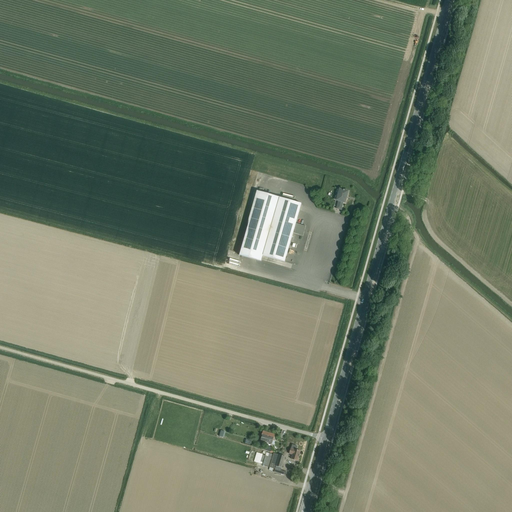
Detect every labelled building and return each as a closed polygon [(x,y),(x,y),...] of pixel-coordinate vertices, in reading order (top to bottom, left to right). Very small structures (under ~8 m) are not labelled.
[(343,190),(339,189),(336,200),(339,201),(338,202),(336,209),(337,209),(337,208),(341,209),(340,210),(341,210),(343,202),(345,203),(348,191),(344,190),(343,190)] [(303,236),(305,226),(295,223),(301,204),(257,191),(238,255),(261,261),(262,255),(284,262),(293,233),(303,236)] [(260,440),(271,443),(271,444),(274,445),(275,441),(273,440),(274,434),(263,431),(260,440)] [(297,461),(300,451),(291,448),(289,454),(292,455),(291,459),(297,461)] [(268,467),(272,454),(266,453),(265,456),(262,455),(260,461),(263,462),(262,465),(268,467)] [(275,469),(276,466),(279,455),(273,453),(269,467),(275,469)] [(285,475),(286,472),(281,470),(285,456),(279,455),(276,466),(275,469),(274,471),(285,475)]
